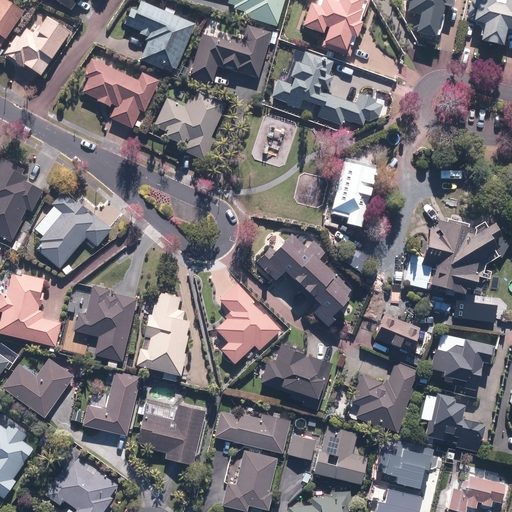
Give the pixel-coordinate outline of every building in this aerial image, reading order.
[(0,0),(0,48),(23,14),(1,0),(0,0)] [(49,0),(69,13),(77,0),(49,0)] [(226,0),(225,5),(233,7),(232,11),(242,13),(240,20),(275,29),(282,0),(226,0)] [(364,1),(361,0),(314,0),(312,7),(305,4),(297,29),(321,36),(318,46),(347,55),(364,1)] [(401,0),(401,2),(406,3),(404,14),(414,16),(411,32),(438,38),(445,8),(446,8),(447,8),(448,8),(449,8),(450,7),(451,7),(451,6),(452,6),(452,5),(453,5),(454,4),(454,3),(455,2),(455,1),(455,0),(401,0)] [(511,32),(511,0),(468,0),(463,21),(478,24),(474,42),(499,48),(503,30),(511,32)] [(194,25),(139,1),(135,10),(129,7),(121,24),(149,36),(139,59),(174,73),(194,25)] [(0,56),(0,57),(38,81),(67,34),(43,19),(37,29),(28,23),(17,40),(12,37),(0,56)] [(202,24),(187,78),(207,84),(212,67),(256,79),(268,33),(245,27),(241,41),(218,35),(220,28),(202,24)] [(348,132),(373,124),(380,105),(357,97),(353,106),(319,94),(330,61),(303,52),(298,65),(291,63),(283,87),(273,83),(267,103),(348,132)] [(136,81),(90,59),(81,78),(86,80),(78,96),(110,111),(107,117),(130,128),(138,111),(142,113),(158,80),(140,72),(136,81)] [(180,153),(201,161),(223,105),(191,92),(185,107),(162,98),(151,126),(164,131),(161,137),(183,146),(180,153)] [(0,238),(9,243),(24,210),(30,213),(40,189),(24,182),(25,179),(19,176),(22,168),(0,159),(0,238)] [(32,248),(57,269),(82,239),(95,249),(110,230),(92,215),(90,217),(59,192),(29,228),(40,237),(32,248)] [(469,291),(473,278),(484,267),(497,257),(491,249),(488,244),(496,238),(487,226),(474,232),(466,230),(467,226),(444,219),(442,223),(438,222),(435,232),(425,229),(416,265),(428,268),(424,287),(446,293),(448,286),(469,291)] [(277,238),(252,264),(270,282),(278,275),(323,319),(349,293),(317,262),(324,255),(309,240),(302,247),(289,234),(281,242),(277,238)] [(0,335),(53,346),(58,322),(38,318),(43,295),(39,294),(42,280),(9,273),(5,295),(0,294),(0,335)] [(224,319),(212,330),(222,341),(215,347),(231,366),(252,347),(256,352),(280,331),(264,314),(261,316),(250,303),(254,300),(238,283),(217,301),(227,312),(222,316),(224,319)] [(118,370),(135,298),(82,286),(74,318),(71,333),(96,339),(92,359),(106,362),(105,367),(118,370)] [(178,376),(188,322),(181,321),(183,310),(175,309),(177,297),(155,293),(151,318),(144,317),(141,335),(146,336),(144,348),(136,347),(133,368),(178,376)] [(395,340),(392,349),(407,355),(417,330),(381,315),(371,340),(385,346),(389,337),(395,340)] [(438,333),(433,352),(431,351),(426,371),(440,374),(438,381),(472,390),(479,362),(489,365),(493,347),(461,339),(438,333)] [(0,381),(19,357),(0,343),(0,381)] [(299,406),(314,411),(329,363),(277,346),(272,363),(264,361),(256,384),(301,399),(299,406)] [(0,389),(42,418),(72,376),(48,358),(34,378),(17,365),(0,389)] [(356,406),(352,419),(395,432),(414,369),(391,362),(385,383),(358,375),(349,404),(356,406)] [(125,438),(138,381),(112,375),(105,409),(84,404),(79,427),(125,438)] [(461,406),(449,403),(450,399),(433,395),(421,438),(474,452),(481,425),(457,419),(461,406)] [(192,466),(203,412),(175,406),(174,410),(141,403),(133,442),(146,445),(145,449),(164,453),(162,460),(192,466)] [(231,442),(230,446),(280,456),(287,421),(259,415),(258,419),(217,411),(212,438),(231,442)] [(0,498),(2,499),(32,450),(18,441),(23,433),(8,424),(4,430),(0,427),(0,498)] [(315,452),(310,473),(358,486),(365,458),(347,453),(352,433),(325,426),(318,453),(315,452)] [(291,434),(285,456),(308,462),(314,440),(291,434)] [(62,469),(42,495),(56,506),(60,501),(73,511),(71,511),(103,511),(113,499),(109,496),(116,487),(76,457),(80,451),(70,444),(55,464),(62,469)] [(276,458),(241,450),(233,484),(224,482),(223,488),(219,487),(216,501),(219,501),(217,507),(240,511),(244,511),(246,507),(265,511),(276,458)] [(504,481),(460,472),(456,491),(449,489),(444,511),(447,511),(462,511),(463,508),(473,510),(475,502),(479,502),(479,505),(488,508),(490,500),(499,502),(504,481)] [(407,511),(398,478),(364,487),(367,500),(362,502),(364,511),(407,511)] [(314,504),(289,507),(289,511),(341,511),(339,495),(313,498),(314,504)]
